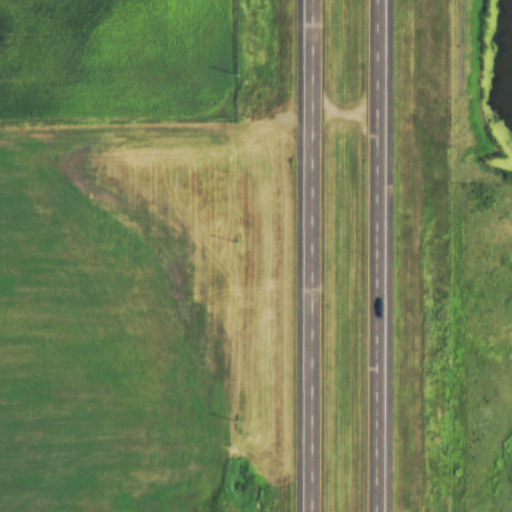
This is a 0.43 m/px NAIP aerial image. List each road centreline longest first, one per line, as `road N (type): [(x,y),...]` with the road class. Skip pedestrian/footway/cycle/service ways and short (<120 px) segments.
road 1 (primary): [(315,0),(313,511)]
road 2 (primary): [(381,511),(382,0)]
